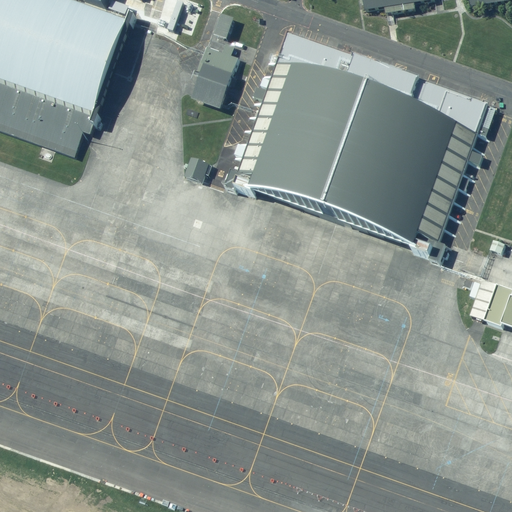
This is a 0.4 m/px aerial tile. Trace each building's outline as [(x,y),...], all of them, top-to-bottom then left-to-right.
[(121,16),(73,0),(0,0),(0,126),(75,151),(121,16)] [(85,0),(85,1),(106,9),(109,0),(85,0)] [(434,0),(364,0),(366,13),(435,3),(434,0)] [(511,0),(469,0),(471,9),(511,3),(511,0)] [(235,20),(221,15),(212,41),(227,46),(235,20)] [(242,187),(438,254),(490,101),(295,35),(242,187)] [(236,65),(205,55),(190,101),(220,111),(236,65)] [(210,165),(192,159),(185,180),(203,186),(210,165)] [(507,246),(495,241),(490,252),(502,257),(507,246)] [(511,297),(511,293),(511,289),(483,280),(471,317),(504,328),(505,325),(511,327),(511,297)]
